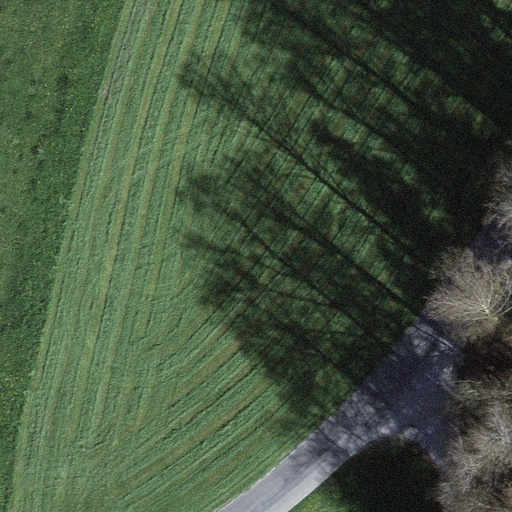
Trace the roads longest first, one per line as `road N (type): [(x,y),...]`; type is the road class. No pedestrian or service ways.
road 1 (tertiary): [(511,195),(419,355),(251,511)]
road 2 (track): [(375,400),(432,450),(462,511)]
